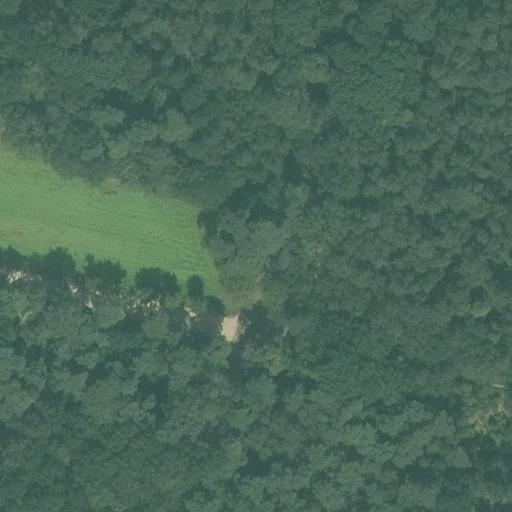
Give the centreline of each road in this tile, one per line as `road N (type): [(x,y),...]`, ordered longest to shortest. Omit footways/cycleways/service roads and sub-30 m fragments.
road 1 (tertiary): [(163,511),(386,0)]
road 2 (track): [(511,392),(281,340)]
